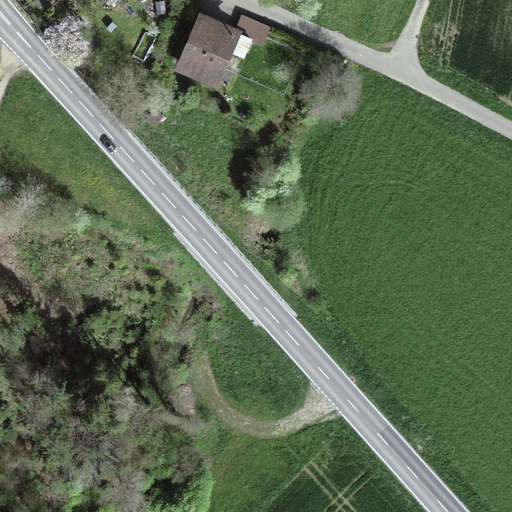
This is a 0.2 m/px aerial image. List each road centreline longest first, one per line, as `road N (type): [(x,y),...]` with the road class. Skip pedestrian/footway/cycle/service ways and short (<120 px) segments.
road 1 (secondary): [(447,511),(0,18)]
road 2 (unclassified): [(240,0),(511,131)]
